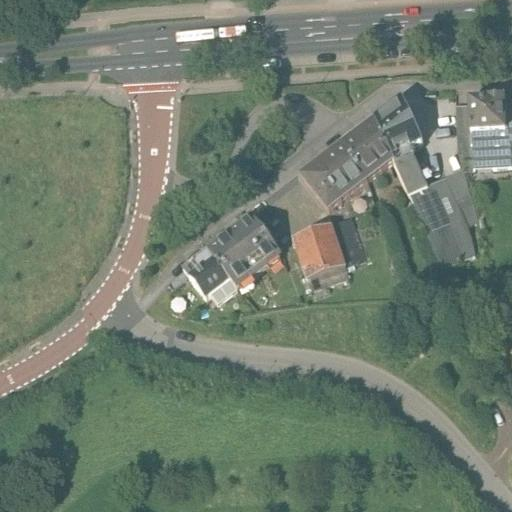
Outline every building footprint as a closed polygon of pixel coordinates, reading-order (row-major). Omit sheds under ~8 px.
[(477,142),(477,147),(478,174),(479,174),(481,212),(511,210),(511,156),(511,140),(508,137),(499,138),(496,141),(477,142)] [(409,140),(383,160),(401,200),(404,205),(420,198),(420,196),(412,190),(428,183),(409,140)] [(473,213),(481,212),(479,174),(478,174),(477,147),(465,148),(467,189),(473,211),(473,213)] [(383,160),(348,186),(374,221),(401,200),(383,160)] [(337,250),(374,221),(348,186),(310,215),(337,250)] [(417,237),(433,229),(420,198),(404,205),(417,237)] [(453,220),(464,244),(479,238),(473,213),(473,211),(453,220)] [(433,229),(417,237),(449,310),(482,296),(474,267),(464,244),(453,220),(433,229)] [(464,244),(474,267),(486,262),(479,238),(464,244)] [(227,280),(216,288),(238,316),(245,326),(289,293),(260,255),(227,280)] [(358,258),(338,265),(352,307),(373,299),(358,258)] [(338,265),(301,278),(316,319),(352,307),(338,265)] [(237,317),(215,289),(191,307),(213,335),(218,331),(226,341),(245,326),(238,316),(237,317)]
